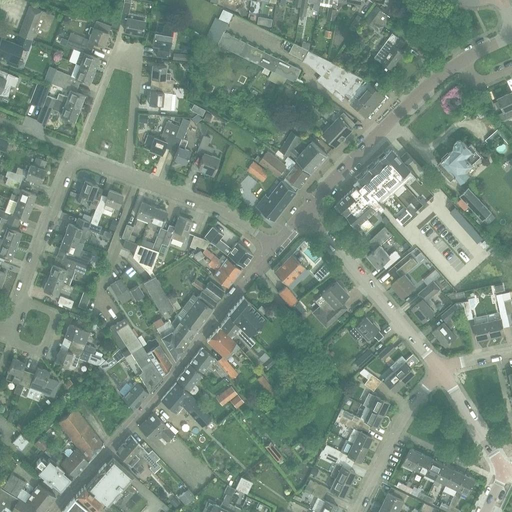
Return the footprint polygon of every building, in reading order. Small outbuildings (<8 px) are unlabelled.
[(320,2),(320,0),(302,0),(301,7),(300,16),(306,17),(309,0),(315,0),(313,10),(315,10),(313,19),(318,20),(321,2),(320,2)] [(130,12),(131,4),(124,2),(121,21),(126,22),(125,31),(142,34),(145,15),(130,12)] [(24,24),(20,35),(32,40),(35,33),(46,37),(54,15),(30,6),(23,24),(24,24)] [(335,20),(338,7),(338,6),(332,6),(332,8),(329,8),(327,19),(335,20)] [(386,19),(382,16),(384,12),(376,6),(366,21),(377,29),(376,31),(382,35),(383,34),(384,35),(388,30),(381,25),(386,19)] [(224,10),(220,19),(229,24),(233,15),(224,10)] [(355,32),(364,19),(358,14),(349,27),(355,32)] [(216,18),(206,38),(238,54),(272,72),(287,80),(295,84),(295,82),(296,82),(303,85),(304,81),(298,79),(302,69),(225,32),(229,24),(220,19),(216,18)] [(88,40),(95,43),(103,46),(108,33),(110,27),(96,21),(93,27),(88,40)] [(168,58),(172,35),(173,29),(164,27),(163,33),(155,31),(152,44),(160,46),(160,48),(158,49),(157,55),(156,55),(168,58)] [(81,44),(84,38),(71,33),(68,39),(81,44)] [(385,47),(376,58),(382,63),(386,66),(385,67),(388,68),(388,67),(392,70),(396,64),(396,63),(404,52),(400,49),(405,42),(393,33),(383,46),(385,47)] [(25,59),(32,40),(20,35),(17,44),(2,38),(0,42),(0,55),(8,59),(7,62),(15,65),(18,56),(25,59)] [(81,44),(68,39),(66,46),(79,51),(81,44)] [(366,118),(386,95),(389,91),(377,82),(374,85),(371,83),(372,82),(333,62),(311,52),(294,44),(292,42),(288,51),(290,52),(290,53),(304,60),(303,62),(310,65),(310,66),(321,75),(317,80),(334,94),(336,90),(353,104),(360,110),(359,111),(366,118)] [(99,58),(90,55),(85,53),(80,51),(75,64),(94,71),(99,58)] [(173,53),(172,60),(188,61),(189,54),(173,53)] [(94,71),(75,64),(71,76),(89,83),(94,71)] [(171,73),(165,73),(166,66),(152,65),(151,78),(155,78),(155,85),(172,87),(173,80),(170,79),(171,73)] [(0,92),(0,94),(7,97),(8,84),(15,87),(19,78),(12,75),(0,70),(0,92)] [(67,82),(69,75),(56,70),(54,77),(67,82)] [(287,80),(272,72),(269,79),(283,86),(284,87),(287,80)] [(78,86),(67,82),(54,77),(51,83),(70,90),(68,97),(58,93),(56,99),(79,108),(84,95),(76,92),(78,86)] [(39,82),(31,102),(42,106),(47,95),(50,86),(39,82)] [(150,91),(149,104),(161,105),(160,109),(170,110),(174,111),(175,99),(171,98),(172,87),(155,85),(154,91),(150,91)] [(511,91),(498,98),(502,107),(504,113),(511,110),(511,112),(511,91)] [(37,119),(37,120),(46,123),(52,108),(62,112),(60,115),(69,118),(68,120),(73,122),(73,120),(75,120),(79,108),(56,99),(47,95),(42,106),(37,119)] [(195,123),(201,119),(197,113),(191,118),(195,123)] [(351,128),(355,124),(348,117),(344,113),(339,118),(338,118),(323,133),(337,146),(352,130),(353,130),(351,128)] [(140,115),(139,122),(142,125),(147,125),(148,116),(140,115)] [(179,126),(170,150),(176,152),(173,159),(185,164),(190,151),(184,149),(187,141),(183,139),(190,120),(183,117),(179,126)] [(164,147),(170,150),(179,126),(167,121),(160,139),(148,135),(145,143),(151,145),(149,150),(161,155),(164,147)] [(328,155),(327,155),(313,142),(301,155),(295,149),(301,137),(293,132),(281,152),(290,157),(291,154),(312,173),(328,155)] [(210,139),(207,137),(202,136),(196,152),(203,155),(198,169),(213,174),(219,158),(210,155),(213,148),(207,146),(210,139)] [(9,141),(0,137),(0,145),(0,146),(0,149),(5,151),(9,141)] [(355,160),(374,141),(370,137),(351,156),(355,160)] [(443,160),(438,164),(444,171),(443,172),(451,181),(457,175),(462,180),(470,173),(467,170),(473,164),(480,157),(483,161),(485,159),(480,153),(471,144),(468,146),(463,140),(463,141),(462,140),(458,140),(455,143),(455,148),(451,152),(450,152),(442,159),(443,160),(442,160),(443,160)] [(383,152),(379,156),(381,158),(405,185),(416,175),(392,148),(384,155),(383,152)] [(258,157),(255,161),(259,164),(278,178),(286,167),(291,171),(286,177),(298,186),(300,188),(311,174),(289,157),(286,161),(288,162),(286,165),(268,151),(262,160),(258,157)] [(31,164),(28,171),(18,167),(15,173),(7,170),(5,177),(8,178),(21,182),(23,176),(25,177),(40,183),(45,170),(43,169),(46,161),(36,157),(33,165),(31,164)] [(371,162),(368,165),(370,167),(394,195),(405,185),(381,158),(375,163),(373,164),(371,162)] [(175,160),(171,170),(183,175),(187,165),(175,160)] [(261,180),(267,171),(254,161),(247,170),(261,180)] [(360,172),(357,175),(362,181),(382,203),(383,204),(394,195),(370,167),(362,174),(360,172)] [(18,189),(21,182),(8,178),(5,184),(18,189)] [(96,208),(99,200),(103,190),(97,187),(98,186),(85,181),(80,194),(80,195),(77,201),(82,203),(84,196),(92,199),(90,206),(96,208)] [(274,221),(297,192),(282,181),(260,209),(274,221)] [(362,181),(358,185),(368,196),(378,207),(379,208),(381,210),(385,206),(383,204),(382,203),(362,181)] [(358,185),(337,203),(347,215),(368,196),(358,185)] [(469,188),(461,196),(463,197),(471,205),(476,211),(483,218),(491,210),(480,199),(469,188)] [(21,189),(19,196),(12,194),(10,199),(31,207),(36,195),(21,189)] [(105,202),(99,200),(96,208),(91,222),(97,225),(102,212),(103,213),(104,209),(112,212),(114,207),(118,208),(122,195),(109,190),(105,202)] [(368,196),(347,215),(357,226),(359,224),(363,229),(371,223),(366,218),(378,207),(368,196)] [(26,220),(29,212),(31,207),(10,199),(5,211),(0,209),(0,216),(1,217),(18,224),(20,218),(26,220)] [(149,221),(154,207),(142,202),(136,216),(149,221)] [(167,211),(154,207),(149,221),(162,226),(167,211)] [(456,208),(450,213),(478,244),(483,239),(456,208)] [(401,215),(397,219),(402,225),(406,221),(401,215)] [(179,216),(175,227),(169,225),(167,231),(162,243),(168,245),(171,238),(184,243),(186,235),(187,235),(192,221),(179,216)] [(15,230),(18,224),(1,217),(0,220),(0,224),(2,225),(0,229),(0,238),(16,245),(21,232),(15,230)] [(90,230),(99,233),(102,227),(97,225),(91,222),(78,218),(75,226),(69,223),(64,236),(78,241),(83,244),(85,239),(87,238),(90,230)] [(133,227),(126,224),(121,238),(125,239),(128,240),(133,227)] [(385,226),(382,229),(370,241),(368,242),(375,250),(368,255),(378,268),(382,264),(386,269),(401,256),(396,250),(390,255),(381,245),(392,236),(385,226)] [(205,237),(219,248),(224,243),(219,239),(223,235),(213,227),(205,237)] [(162,243),(167,231),(160,228),(152,249),(159,252),(162,243)] [(208,241),(203,239),(194,235),(189,247),(195,249),(196,246),(204,250),(208,241)] [(73,253),(78,241),(64,236),(59,248),(65,251),(62,259),(86,268),(89,261),(76,256),(76,255),(73,253)] [(12,257),(15,249),(16,245),(0,238),(0,259),(4,261),(6,255),(12,257)] [(135,251),(138,244),(128,240),(125,239),(122,246),(135,251)] [(224,243),(219,248),(227,255),(243,267),(253,255),(237,242),(232,249),(224,243)] [(159,252),(152,249),(138,244),(135,251),(133,256),(149,272),(152,277),(155,275),(152,269),(154,264),(159,252)] [(197,260),(204,256),(201,250),(194,254),(197,260)] [(291,254),(274,272),(287,285),(304,267),(303,265),(307,261),(306,259),(303,257),(301,255),(297,259),(293,256),(291,254)] [(234,278),(241,269),(223,255),(219,260),(214,256),(211,260),(234,278)] [(405,274),(418,263),(413,257),(396,271),(401,277),(392,284),(403,296),(415,286),(405,274)] [(227,287),(234,278),(211,260),(210,260),(207,258),(205,261),(208,263),(217,270),(213,275),(227,287)] [(83,274),(84,273),(86,274),(88,269),(86,268),(62,259),(59,267),(53,264),(48,277),(67,284),(70,277),(72,278),(74,271),(83,274)] [(155,275),(152,277),(143,282),(158,308),(161,312),(166,309),(172,306),(167,295),(155,275)] [(74,287),(67,284),(48,277),(43,290),(57,295),(60,288),(72,292),(74,287)] [(215,302),(224,291),(210,280),(205,285),(195,277),(191,283),(201,291),(215,302)] [(132,297),(127,289),(120,279),(110,285),(117,295),(122,304),(132,297)] [(442,290),(434,281),(419,294),(424,300),(415,307),(414,307),(413,308),(425,322),(435,313),(431,308),(435,304),(431,299),(442,290)] [(336,282),(322,295),(327,300),(320,307),(319,307),(313,312),(326,327),(345,309),(339,302),(348,294),(336,282)] [(138,286),(129,291),(135,301),(144,296),(138,286)] [(285,286),(278,292),(290,306),(297,301),(285,286)] [(211,307),(215,302),(201,291),(197,297),(193,294),(177,314),(178,316),(180,319),(196,331),(213,309),(211,307)] [(177,300),(173,292),(167,295),(172,306),(175,310),(181,307),(177,300)] [(504,328),(510,326),(507,315),(504,300),(503,293),(497,294),(502,318),(488,321),(491,337),(505,334),(504,328)] [(71,308),(73,301),(60,296),(58,302),(71,308)] [(267,310),(266,309),(262,305),(259,309),(243,296),(228,314),(251,337),(268,318),(263,314),(267,310)] [(471,309),(470,305),(470,300),(464,302),(467,320),(473,318),(471,309)] [(456,337),(450,330),(457,324),(453,320),(450,317),(460,309),(456,304),(442,315),(446,321),(434,331),(446,345),(456,337)] [(175,359),(189,341),(178,333),(179,331),(173,326),(168,318),(171,316),(166,309),(161,312),(158,308),(152,311),(161,325),(157,328),(170,351),(175,359)] [(228,314),(220,324),(231,335),(235,332),(250,347),(256,342),(251,337),(228,314)] [(189,341),(196,331),(180,319),(178,316),(173,323),(175,324),(173,326),(179,331),(178,333),(189,341)] [(355,326),(356,328),(351,332),(357,338),(362,334),(367,339),(372,334),(378,341),(383,336),(378,330),(379,328),(373,322),(371,323),(365,316),(355,326)] [(143,346),(125,318),(108,328),(122,351),(123,352),(128,361),(136,375),(139,373),(143,380),(150,391),(163,376),(143,346)] [(491,337),(488,321),(474,324),(478,340),(491,337)] [(302,335),(292,322),(286,326),(296,339),(302,335)] [(69,324),(65,336),(72,339),(69,345),(94,354),(96,348),(85,344),(90,332),(69,324)] [(237,342),(219,326),(206,340),(224,356),(230,349),(233,352),(235,352),(240,348),(236,343),(237,342)] [(163,376),(172,364),(166,356),(159,343),(155,338),(143,346),(163,376)] [(383,359),(395,348),(390,343),(378,354),(383,359)] [(103,357),(94,354),(69,345),(67,351),(60,348),(55,360),(68,365),(69,365),(68,367),(69,368),(70,369),(71,369),(72,369),(74,369),(74,368),(75,368),(79,358),(97,365),(103,357)] [(219,363),(214,357),(202,347),(190,362),(203,371),(207,366),(213,370),(215,369),(221,377),(228,374),(219,363)] [(360,367),(373,355),(368,349),(355,362),(360,367)] [(128,361),(123,352),(119,356),(124,363),(128,361)] [(115,359),(112,355),(98,367),(103,373),(111,367),(109,364),(115,359)] [(271,356),(270,356),(262,364),(267,369),(276,362),(271,356)] [(414,373),(406,364),(404,362),(406,360),(402,356),(390,367),(394,371),(404,382),(414,373)] [(13,358),(8,371),(5,379),(17,383),(13,393),(20,395),(29,372),(22,370),(25,363),(13,358)] [(225,358),(219,363),(228,374),(232,379),(238,374),(225,358)] [(122,361),(117,363),(121,370),(126,368),(122,361)] [(193,383),(201,374),(189,363),(176,380),(188,390),(192,393),(194,392),(197,388),(197,386),(193,383)] [(59,382),(48,377),(49,372),(37,367),(35,374),(29,372),(20,395),(26,398),(30,388),(54,397),(59,382)] [(381,381),(380,380),(372,374),(371,374),(364,368),(359,373),(368,379),(377,386),(381,381)] [(394,391),(403,383),(404,382),(394,371),(384,380),(394,391)] [(264,374),(262,376),(257,379),(271,398),(278,392),(264,374)] [(75,386),(70,380),(70,379),(64,384),(69,390),(75,386)] [(377,386),(368,379),(364,384),(373,391),(377,386)] [(134,409),(148,392),(141,386),(136,381),(122,398),(134,409)] [(190,395),(176,382),(161,400),(175,412),(182,405),(201,426),(211,417),(190,395)] [(231,386),(222,394),(227,401),(237,394),(231,386)] [(374,395),(369,407),(368,408),(383,415),(389,402),(374,395)] [(377,426),(383,415),(368,408),(369,407),(366,406),(360,417),(350,413),(341,408),(338,415),(369,429),(372,424),(377,426)] [(88,461),(103,444),(75,407),(58,422),(88,461)] [(175,434),(153,413),(138,427),(153,441),(157,437),(160,439),(162,437),(167,442),(175,434)] [(372,437),(367,435),(369,429),(338,415),(335,420),(338,421),(345,424),(354,428),(347,440),(366,449),(372,437)] [(50,443),(41,435),(34,444),(43,451),(50,443)] [(155,460),(130,435),(123,443),(136,454),(137,453),(140,455),(144,461),(145,460),(151,467),(155,462),(154,461),(155,460)] [(360,461),(366,449),(347,440),(344,447),(343,446),(341,451),(326,444),(323,450),(353,464),(355,459),(360,461)] [(136,454),(123,443),(116,451),(140,473),(145,469),(140,465),(144,461),(140,455),(137,453),(136,454)] [(414,468),(422,453),(411,448),(403,463),(414,468)] [(74,476),(87,461),(77,449),(68,458),(67,457),(60,464),(74,476)] [(350,470),(353,464),(323,450),(322,449),(319,455),(328,459),(336,463),(330,475),(336,478),(335,478),(349,484),(355,472),(350,470)] [(425,473),(432,458),(422,453),(414,468),(425,473)] [(73,477),(50,457),(36,473),(60,492),(73,477)] [(134,476),(113,457),(106,464),(105,463),(98,471),(99,472),(86,487),(107,505),(134,476)] [(436,478),(443,464),(432,458),(425,473),(436,478)] [(446,483),(453,469),(443,464),(436,478),(436,479),(434,484),(439,486),(441,481),(446,483)] [(454,496),(465,474),(453,469),(446,483),(447,484),(444,491),(454,496)] [(3,478),(0,482),(0,488),(24,502),(27,499),(35,506),(42,511),(56,496),(39,483),(31,494),(22,488),(26,482),(11,474),(8,481),(3,478)] [(476,480),(465,474),(454,496),(449,506),(447,511),(449,511),(460,511),(461,510),(455,508),(462,492),(467,495),(468,494),(469,494),(476,480)] [(252,482),(241,477),(238,483),(250,488),(252,482)] [(344,496),(349,484),(335,478),(330,489),(344,496)] [(326,487),(317,483),(310,479),(307,485),(324,493),(326,487)] [(404,490),(406,485),(399,482),(397,486),(404,490)] [(250,488),(238,483),(235,488),(247,494),(250,488)] [(224,511),(228,503),(232,496),(235,489),(227,485),(224,492),(226,493),(220,507),(215,504),(215,502),(209,499),(202,511),(224,511)] [(321,498),(324,493),(307,485),(304,490),(312,494),(321,498)] [(415,495),(417,491),(406,485),(404,490),(415,495)] [(91,493),(86,487),(84,486),(76,495),(93,511),(96,508),(99,510),(104,505),(102,503),(91,493)] [(398,511),(406,494),(391,487),(389,492),(383,504),(398,511)] [(0,511),(3,509),(8,511),(41,511),(34,507),(24,502),(0,488),(0,511)] [(185,504),(193,497),(195,495),(188,488),(178,497),(185,504)] [(426,500),(428,496),(417,491),(415,495),(426,500)] [(435,499),(428,496),(426,500),(433,504),(435,499)] [(72,499),(61,511),(92,511),(93,511),(83,502),(76,497),(73,500),(72,499)] [(324,500),(318,511),(335,511),(338,507),(324,500)] [(239,511),(241,509),(228,503),(224,511),(239,511)] [(447,511),(449,506),(442,503),(440,507),(447,511)]
